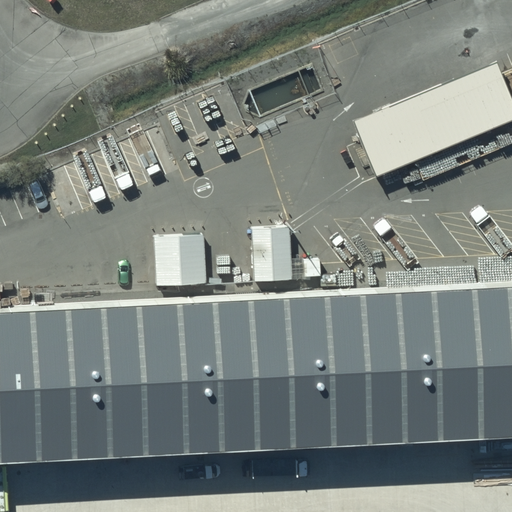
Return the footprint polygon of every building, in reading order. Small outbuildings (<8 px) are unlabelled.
[(511,118),(511,110),(492,63),(352,121),(376,176),(511,118)] [(285,228),(251,230),(254,279),(288,278),(285,228)] [(201,235),(153,238),(156,288),(204,285),(201,235)] [(99,271),(86,271),(85,283),(82,283),(82,289),(86,289),(86,295),(149,292),(149,268),(135,268),(135,264),(127,265),(127,268),(121,268),(121,270),(113,270),(113,268),(106,268),(106,265),(99,265),(99,271)] [(511,276),(0,304),(0,451),(511,424),(511,276)] [(78,276),(23,278),(23,299),(79,297),(78,276)]
